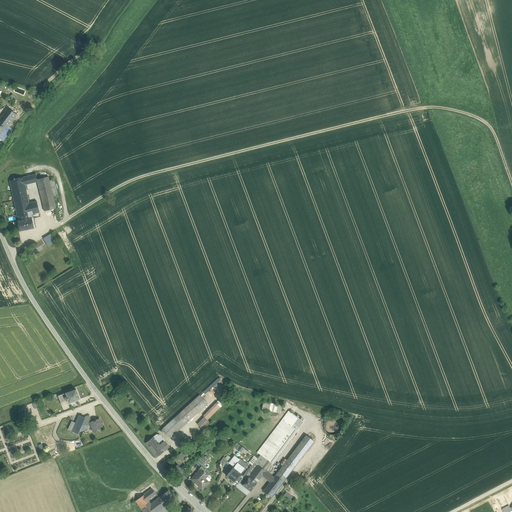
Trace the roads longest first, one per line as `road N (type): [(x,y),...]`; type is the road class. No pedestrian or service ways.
road 1 (track): [(60,221),(142,176),(429,107),(490,126),(511,183)]
road 2 (tertiary): [(204,510),(103,400),(9,254)]
